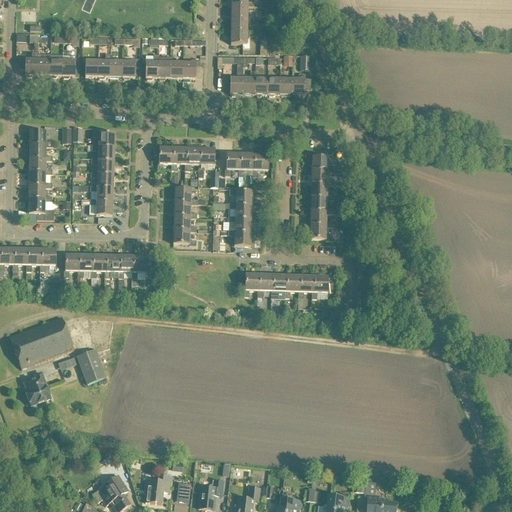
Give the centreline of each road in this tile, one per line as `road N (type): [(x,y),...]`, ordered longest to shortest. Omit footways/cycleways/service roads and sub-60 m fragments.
road 1 (track): [(447,355),(49,316),(0,336)]
road 2 (unclassified): [(509,511),(360,140)]
road 3 (residential): [(16,234),(134,236),(142,227),(146,120)]
road 4 (track): [(511,156),(360,140)]
road 5 (unclassified): [(360,140),(303,0)]
road 6 (unclassified): [(146,120),(7,107)]
road 7 (residential): [(16,234),(8,229),(7,107)]
road 8 (residential): [(279,260),(283,133)]
road 9 (residential): [(210,126),(209,0)]
road 10 (residential): [(348,320),(347,268),(279,260)]
